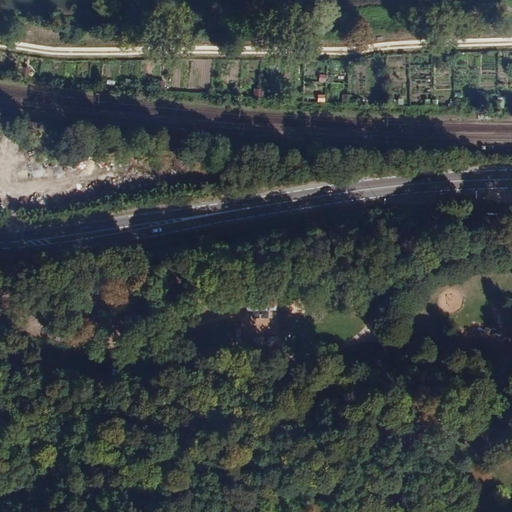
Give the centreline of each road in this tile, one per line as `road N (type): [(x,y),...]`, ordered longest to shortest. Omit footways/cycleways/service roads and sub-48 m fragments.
road 1 (residential): [(511,41),(349,51),(43,51),(0,44)]
road 2 (primary): [(511,178),(404,184),(248,208)]
road 3 (primary): [(0,250),(248,208)]
road 4 (primary): [(248,208),(0,238)]
road 5 (track): [(456,511),(365,428),(276,422)]
